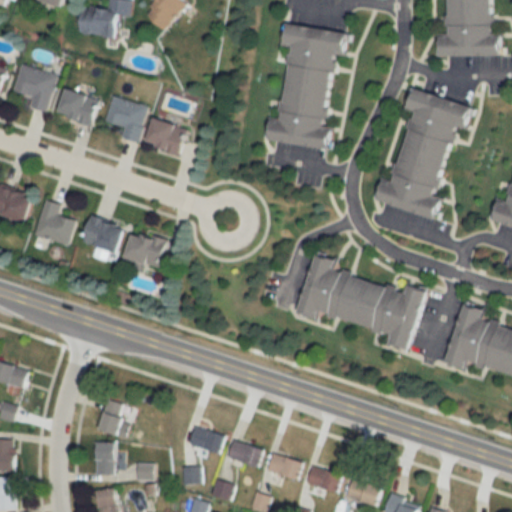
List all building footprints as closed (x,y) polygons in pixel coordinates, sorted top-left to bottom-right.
[(122,13),(132,14),(133,0),(111,0),(111,6),(85,4),(82,32),(120,35),(122,13)] [(352,31),(291,22),(287,45),(292,46),(278,139),(333,147),(336,128),(328,127),(339,53),(349,54),(352,31)] [(0,93),(2,94),(10,67),(0,63),(0,93)] [(50,111),(60,73),(23,63),(16,90),(35,95),(33,106),(50,111)] [(61,115),(94,124),(101,97),(68,88),(61,115)] [(477,103),(415,89),(410,110),(414,111),(398,181),(387,178),(381,201),(441,214),(446,195),(442,194),(458,126),(471,129),(477,103)] [(126,126),(123,136),(140,141),(151,105),(115,95),(107,120),(126,126)] [(189,127),(157,117),(149,143),(181,153),(189,127)] [(0,194),(0,211),(28,222),(37,196),(4,184),(0,194)] [(64,203),(49,198),(38,233),(71,243),(78,218),(61,213),(64,203)] [(511,200),(503,198),(497,220),(511,223),(511,200)] [(86,239),(122,251),(130,226),(94,214),(86,239)] [(129,255),(161,266),(170,239),(137,229),(129,255)] [(431,288),(410,282),(408,288),(339,269),(342,258),(319,252),(302,312),(323,318),(325,312),(395,332),(392,342),(414,348),(431,288)] [(511,325),(488,319),(491,309),(468,302),(452,363),(471,368),(472,363),(511,373),(511,325)] [(0,379),(26,386),(31,368),(0,360),(0,379)] [(128,437),(137,407),(111,399),(101,429),(128,437)] [(1,417),(16,420),(19,405),(4,402),(1,417)] [(228,435),(197,425),(192,443),(222,452),(228,435)] [(17,439),(0,438),(0,470),(17,471),(17,439)] [(266,448),(236,438),(230,456),(261,466),(266,448)] [(118,442),(99,441),(98,473),(117,473),(118,442)] [(301,478),(305,459),(275,453),(271,471),(301,478)] [(155,463),(140,463),(140,478),(155,478),(155,463)] [(310,483),(341,492),(346,473),(315,465),(310,483)] [(0,509),(17,509),(17,477),(0,476),(0,509)] [(236,482),(217,477),(213,494),(232,499),(236,482)] [(381,506),(387,487),(355,478),(350,496),(381,506)] [(99,489),(100,511),(121,511),(119,487),(99,489)] [(272,497),(260,491),(255,503),(266,509),(272,497)] [(408,496),(394,492),(388,511),(422,511),(423,508),(406,504),(408,496)] [(207,511),(211,502),(196,497),(190,511),(207,511)]
